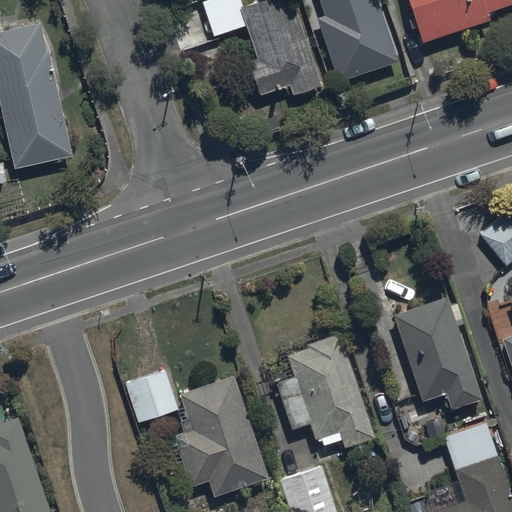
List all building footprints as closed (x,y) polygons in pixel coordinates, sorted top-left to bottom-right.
[(258,54),(249,57),(260,89),(289,80),(292,90),(322,80),(294,0),(204,0),(206,4),(172,16),(190,68),(225,56),(217,32),(247,22),(258,54)] [(320,0),(325,12),(317,14),(338,79),(398,59),(378,0),(320,0)] [(412,0),(424,37),(492,16),(489,6),(507,0),(412,0)] [(42,17),(0,26),(0,99),(15,165),(73,152),(42,17)] [(511,220),(511,219),(483,243),(506,270),(511,265),(511,220)] [(451,306),(399,324),(427,406),(447,399),(452,414),(484,403),(451,306)] [(339,351),(292,369),(321,447),(341,440),(347,457),(374,447),(339,351)] [(236,388),(183,407),(199,452),(183,458),(195,493),(208,489),(215,507),(271,487),(236,388)] [(51,511),(17,416),(0,422),(0,511),(51,511)] [(511,511),(496,469),(457,483),(467,511),(463,511),(511,511)] [(330,511),(318,472),(282,484),(291,511),(330,511)]
